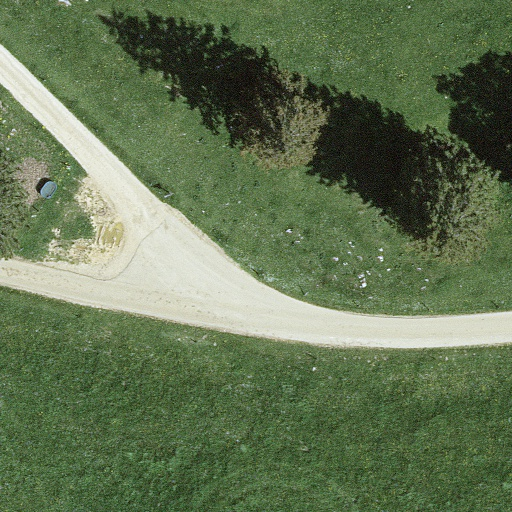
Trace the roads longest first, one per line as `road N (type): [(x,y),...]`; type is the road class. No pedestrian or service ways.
road 1 (unclassified): [(0,270),(347,333),(511,330)]
road 2 (track): [(261,322),(0,65)]
